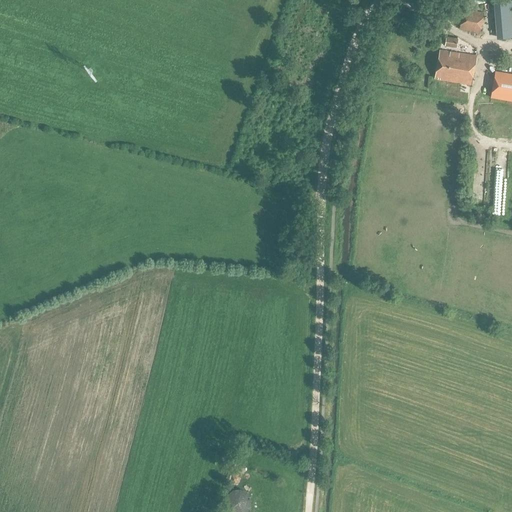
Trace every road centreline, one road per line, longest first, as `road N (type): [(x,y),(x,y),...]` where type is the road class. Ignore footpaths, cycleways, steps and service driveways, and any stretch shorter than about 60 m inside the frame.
road 1 (track): [(310,496),(320,192),(350,53),(379,0)]
road 2 (track): [(511,47),(459,35),(398,0)]
